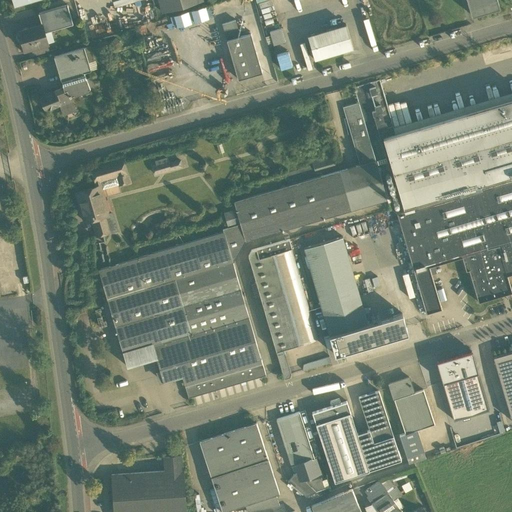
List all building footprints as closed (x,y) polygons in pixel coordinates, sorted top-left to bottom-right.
[(158,0),(162,12),(202,0),(158,0)] [(466,0),(471,15),(499,6),(497,0),(466,0)] [(42,24),(44,32),(73,23),(67,4),(38,13),(42,24)] [(195,19),(210,16),(207,5),(192,8),(195,19)] [(174,14),(176,24),(189,20),(187,11),(174,14)] [(222,23),(227,40),(240,36),(235,20),(222,23)] [(19,31),(25,50),(28,49),(46,44),(48,43),(44,32),(42,24),(19,31)] [(307,35),(314,59),(353,48),(346,24),(307,35)] [(269,31),(273,45),(285,41),(281,27),(269,31)] [(227,40),(238,79),(262,72),(250,33),(240,36),(227,40)] [(28,49),(31,56),(48,51),(46,44),(28,49)] [(54,56),(61,79),(84,72),(91,70),(84,47),(54,56)] [(292,65),(288,51),(276,54),(280,68),(292,65)] [(86,79),(84,72),(61,79),(64,87),(64,88),(66,87),(86,79)] [(90,88),(86,79),(66,87),(70,96),(90,88)] [(354,86),(358,102),(375,160),(378,171),(391,167),(383,138),(396,134),(394,128),(379,79),(354,86)] [(64,87),(55,91),(60,105),(72,100),(70,96),(66,87),(64,88),(64,87)] [(60,105),(55,91),(40,97),(46,111),(60,105)] [(511,93),(394,128),(396,134),(511,100),(511,93)] [(73,104),(72,100),(60,105),(62,109),(73,104)] [(511,179),(511,100),(396,134),(383,138),(391,167),(405,211),(511,179)] [(343,107),(360,165),(375,160),(358,102),(343,107)] [(391,114),(401,112),(398,102),(389,105),(391,114)] [(299,169),(302,178),(335,168),(331,154),(311,161),(312,165),(299,169)] [(155,173),(157,174),(160,173),(161,172),(166,170),(167,171),(169,171),(169,170),(170,169),(171,170),(172,169),(173,168),(176,168),(178,168),(180,167),(181,166),(182,166),(180,160),(168,163),(167,158),(155,161),(156,165),(152,166),(155,174),(155,173)] [(92,169),(95,181),(117,175),(118,178),(126,175),(125,173),(126,173),(122,160),(92,169)] [(360,165),(340,171),(351,210),(387,199),(386,197),(378,171),(375,160),(360,165)] [(223,228),(224,232),(233,262),(245,241),(351,210),(340,171),(234,202),(240,223),(223,228)] [(95,181),(97,186),(100,193),(104,192),(103,189),(120,184),(128,181),(126,175),(118,178),(117,175),(95,181)] [(511,179),(405,211),(397,213),(414,271),(426,313),(442,308),(429,267),(462,257),(463,260),(466,270),(469,270),(478,302),(511,291),(507,275),(511,273),(511,179)] [(100,194),(100,193),(97,186),(76,192),(79,200),(80,200),(83,210),(81,210),(85,221),(92,219),(106,215),(106,214),(103,204),(100,205),(97,195),(100,194)] [(92,219),(97,235),(116,230),(112,213),(106,214),(106,215),(92,219)] [(163,381),(182,376),(172,339),(249,316),(233,262),(224,232),(98,269),(123,352),(152,343),(156,357),(163,381)] [(304,248),(318,296),(356,285),(342,237),(304,248)] [(289,239),(256,249),(259,258),(266,256),(291,248),(289,239)] [(291,248),(266,256),(293,345),(318,338),(291,248)] [(284,348),(293,345),(266,256),(259,258),(256,249),(251,250),(248,256),(250,261),(276,350),(281,368),(281,369),(284,378),(290,376),(291,372),(284,348)] [(368,323),(356,285),(318,296),(329,334),(368,323)] [(402,313),(368,323),(329,334),(329,335),(333,346),(335,354),(408,332),(402,313)] [(182,376),(185,385),(262,362),(249,316),(172,339),(182,376)] [(327,348),(333,346),(329,335),(324,336),(327,348)] [(152,343),(123,352),(127,366),(156,357),(152,343)] [(472,350),(457,355),(458,360),(438,366),(443,381),(477,371),(478,371),(472,350)] [(511,351),(493,357),(511,419),(511,351)] [(333,353),(301,362),(303,368),(331,360),(332,361),(335,360),(333,353)] [(437,361),(438,366),(458,360),(457,355),(437,361)] [(266,374),(262,362),(185,385),(188,397),(266,374)] [(454,419),(462,417),(469,415),(488,409),(477,371),(443,381),(454,419)] [(389,383),(394,399),(414,392),(409,376),(389,383)] [(423,389),(414,392),(394,399),(405,433),(416,430),(434,424),(423,389)] [(358,396),(369,429),(373,442),(393,435),(378,390),(358,396)] [(312,411),(316,423),(350,412),(346,400),(312,411)] [(305,409),(299,411),(309,441),(314,439),(305,409)] [(276,418),(291,465),(293,464),(314,457),(309,441),(299,411),(276,418)] [(357,433),(350,412),(316,423),(334,481),(368,470),(356,433),(357,433)] [(484,426),(488,438),(505,432),(501,420),(484,426)] [(222,510),(245,503),(276,493),(279,492),(256,422),(199,440),(222,510)] [(456,448),(488,438),(484,426),(452,436),(456,448)] [(401,459),(393,435),(373,442),(369,429),(357,433),(356,433),(368,470),(401,459)] [(405,433),(399,435),(406,457),(423,451),(416,430),(405,433)] [(423,450),(423,451),(406,457),(408,463),(426,458),(423,450)] [(111,474),(113,511),(186,511),(183,469),(182,469),(181,455),(176,455),(177,469),(164,470),(111,474)] [(164,456),(164,470),(177,469),(176,455),(164,456)] [(296,472),(301,478),(319,472),(314,457),(293,464),(296,472)] [(288,479),(305,494),(316,491),(316,490),(306,482),(301,478),(296,472),(288,479)] [(321,477),(306,482),(316,490),(316,491),(324,488),(321,477)] [(385,480),(381,483),(388,492),(400,509),(403,506),(397,498),(400,495),(394,487),(395,487),(389,479),(385,480)] [(365,490),(373,501),(388,492),(381,483),(379,480),(365,490)] [(294,511),(294,510),(288,511),(361,511),(359,506),(352,489),(311,505),(314,511),(294,511)] [(402,511),(400,509),(388,492),(373,501),(371,503),(371,504),(376,511),(402,511)] [(279,504),(276,493),(245,503),(247,510),(279,504)]
